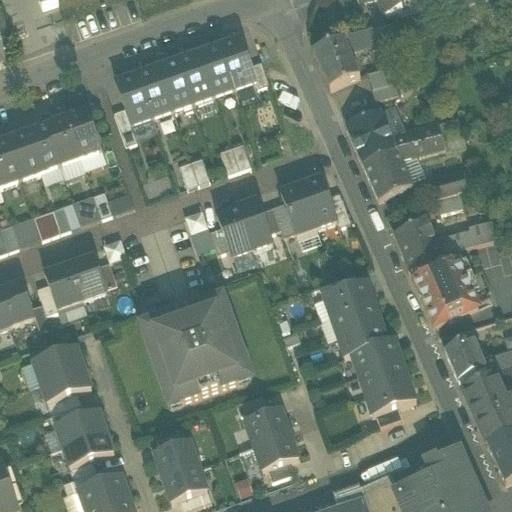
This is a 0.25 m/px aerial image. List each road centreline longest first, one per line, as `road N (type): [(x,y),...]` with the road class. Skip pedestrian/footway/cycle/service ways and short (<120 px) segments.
road 1 (residential): [(341,160),(0,272)]
road 2 (residential): [(466,440),(341,160)]
road 3 (residential): [(0,88),(269,0)]
road 4 (residential): [(466,440),(264,511)]
road 5 (residential): [(341,160),(275,0)]
